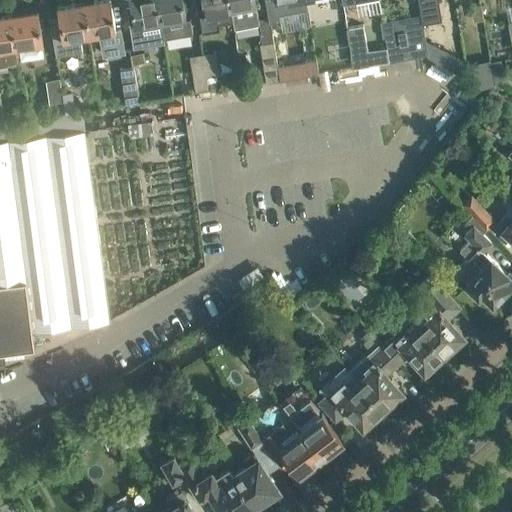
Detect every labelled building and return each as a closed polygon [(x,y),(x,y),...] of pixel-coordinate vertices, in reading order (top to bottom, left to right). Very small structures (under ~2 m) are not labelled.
[(110,0),(93,0),(94,1),(84,3),(89,34),(99,33),(103,53),(125,50),(121,29),(115,30),(110,0)] [(130,0),(133,13),(128,14),(133,46),(145,44),(163,41),(163,37),(161,24),(156,0),(130,0)] [(182,0),(156,0),(161,24),(163,37),(194,32),(191,19),(186,20),(182,0)] [(196,0),(198,8),(201,7),(203,16),(200,16),(201,25),(219,22),(218,20),(232,17),(231,12),(229,0),(196,0)] [(255,0),(229,0),(231,12),(232,17),(234,28),(259,24),(263,42),(260,43),(264,64),(266,79),(279,77),(277,63),(270,22),(269,18),(268,18),(259,20),(255,0)] [(265,0),(268,18),(269,18),(270,22),(280,20),(282,30),(310,25),(307,9),(305,0),(265,0)] [(437,0),(418,0),(421,14),(422,23),(441,20),(437,0)] [(80,36),(89,34),(84,3),(75,5),(75,2),(58,5),(59,15),(50,17),(56,55),(82,50),(80,36)] [(483,19),(480,4),(470,5),(473,21),(483,19)] [(11,12),(16,46),(43,42),(38,8),(11,12)] [(16,46),(11,12),(0,13),(0,65),(19,63),(16,46)] [(383,21),(380,22),(383,37),(386,37),(390,59),(428,54),(428,53),(425,40),(422,23),(421,14),(383,21)] [(348,27),(354,64),(370,62),(363,25),(348,27)] [(441,47),(425,40),(428,53),(428,54),(428,55),(444,63),(441,47)] [(216,51),(202,53),(206,75),(207,74),(208,81),(207,81),(208,86),(209,89),(220,87),(218,72),(219,72),(216,51)] [(143,52),(130,54),(132,63),(144,61),(143,52)] [(207,74),(206,75),(202,53),(190,55),(195,88),(208,86),(207,81),(208,81),(207,74)] [(308,72),(318,71),(315,56),(305,58),(308,72)] [(493,78),(489,58),(489,57),(468,60),(471,77),(478,82),(493,80),(493,78)] [(489,58),(493,78),(502,72),(499,57),(489,58)] [(283,62),(277,63),(279,77),(285,76),(283,62)] [(138,99),(132,65),(120,67),(126,101),(138,99)] [(50,101),(62,99),(61,93),(59,77),(46,80),(50,101)] [(71,91),(61,93),(62,99),(64,111),(74,110),(71,91)] [(0,122),(0,350),(34,346),(32,328),(110,318),(83,110),(4,122),(0,122)] [(475,198),(466,207),(472,214),(485,228),(494,219),(475,198)] [(511,204),(496,223),(511,235),(511,204)] [(468,257),(456,270),(468,282),(467,283),(469,284),(469,289),(473,293),(477,292),(490,305),(495,300),(498,302),(505,294),(503,292),(511,282),(511,278),(483,250),(491,242),(481,232),(485,228),(472,214),(468,219),(473,225),(465,233),(470,238),(460,249),(468,257)] [(432,299),(412,316),(446,354),(458,343),(455,341),(463,334),(447,317),(459,306),(430,273),(418,284),(432,299)] [(382,344),(398,362),(409,351),(425,368),(432,362),(435,365),(446,354),(412,316),(382,344)] [(372,352),(351,372),(385,410),(396,399),(394,396),(401,390),(386,373),(398,362),(382,344),(368,329),(363,334),(367,339),(363,342),(372,352)] [(328,392),(320,400),(336,418),(348,407),(351,411),(363,424),(370,418),(373,420),(385,410),(351,372),(346,366),(323,387),(328,392)] [(324,460),(345,444),(322,413),(320,414),(309,399),(296,409),(289,400),(283,405),(290,415),(324,460)] [(128,424),(137,442),(158,432),(149,413),(128,424)] [(264,435),(260,438),(261,439),(264,445),(279,465),(280,465),(289,459),(300,473),(310,466),(314,467),(324,460),(290,415),(281,421),(264,435)] [(247,422),(237,428),(250,447),(251,446),(259,440),(259,439),(247,422)] [(243,459),(247,465),(234,474),(254,504),(255,503),(259,505),(267,501),(266,496),(278,488),(254,451),(243,459)] [(175,458),(162,465),(174,487),(187,480),(175,458)] [(191,460),(180,466),(200,499),(211,493),(223,511),(249,511),(252,510),(252,505),(254,504),(234,474),(230,468),(216,476),(212,470),(202,477),(191,460)] [(178,505),(164,511),(193,511),(186,500),(181,492),(173,496),(178,505)]
